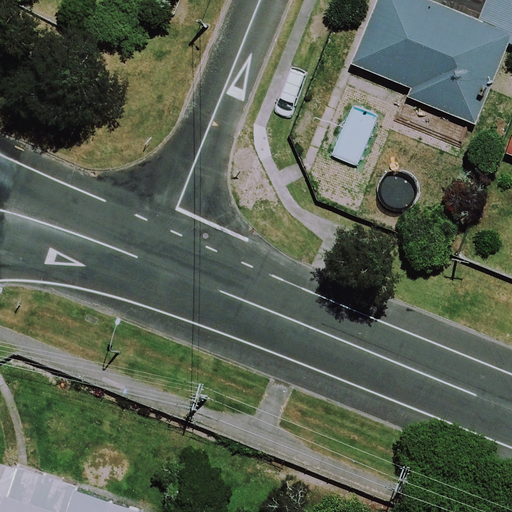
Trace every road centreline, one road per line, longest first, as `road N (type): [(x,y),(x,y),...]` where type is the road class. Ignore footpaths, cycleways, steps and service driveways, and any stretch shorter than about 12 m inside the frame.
road 1 (residential): [(155,264),(511,407)]
road 2 (residential): [(260,0),(155,264)]
road 3 (residential): [(0,210),(155,264)]
